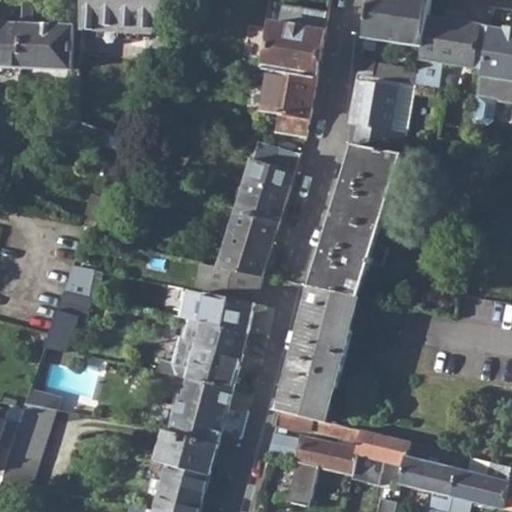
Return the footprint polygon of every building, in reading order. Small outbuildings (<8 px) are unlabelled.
[(83,0),(81,28),(157,33),(163,15),(167,0),(83,0)] [(377,40),(425,47),(430,16),(432,0),(371,0),(363,50),(375,52),(377,40)] [(269,68),(317,77),(329,10),(276,1),(265,67),(269,68)] [(22,67),(73,69),(76,24),(33,23),(35,3),(25,3),(24,23),(22,67)] [(183,21),(163,15),(157,33),(153,46),(166,49),(185,52),(190,36),(179,33),(183,21)] [(425,47),(424,58),(422,58),(420,73),(419,84),(442,87),(446,62),(483,68),(491,26),(430,16),(425,47)] [(0,67),(22,67),(24,23),(0,21),(0,67)] [(194,26),(183,21),(179,33),(190,36),(194,26)] [(511,103),(511,27),(507,26),(506,29),(491,26),(483,68),(473,121),(488,124),(496,120),(499,101),(511,103)] [(149,57),(163,60),(166,49),(153,46),(149,57)] [(358,76),(374,78),(376,60),(361,58),(358,76)] [(380,67),(379,79),(401,82),(415,84),(419,84),(420,73),(380,67)] [(262,107),(279,110),(310,117),(317,77),(269,68),(262,107)] [(404,153),(410,110),(397,108),(401,82),(379,79),(374,78),(358,76),(350,124),(360,126),(358,144),(404,153)] [(415,84),(401,82),(397,108),(410,110),(415,84)] [(306,137),(310,117),(279,110),(275,131),(306,137)] [(100,141),(120,149),(124,137),(104,130),(100,141)] [(466,164),(484,167),(487,147),(470,143),(466,164)] [(312,287),(358,296),(369,261),(381,265),(387,246),(375,241),(404,153),(358,144),(312,287)] [(236,208),(279,223),(295,171),(253,157),(236,208)] [(2,205),(15,208),(17,163),(7,162),(5,198),(3,197),(2,205)] [(86,238),(92,238),(105,197),(96,194),(86,224),(90,225),(86,238)] [(236,208),(218,267),(262,276),(279,223),(236,208)] [(461,289),(481,292),(491,244),(470,241),(461,289)] [(210,293),(255,304),(262,276),(218,267),(202,263),(195,290),(210,293)] [(69,284),(80,286),(86,266),(77,264),(69,284)] [(279,410),(326,422),(334,388),(337,388),(353,330),(350,329),(358,296),(312,287),(279,410)] [(48,345),(69,350),(83,302),(91,304),(92,296),(67,291),(48,345)] [(199,320),(248,332),(254,307),(255,304),(210,293),(207,309),(187,305),(184,317),(190,319),(199,320)] [(174,362),(161,358),(158,371),(177,376),(189,379),(190,376),(233,388),(248,332),(199,320),(190,319),(185,339),(180,337),(174,362)] [(28,403),(44,406),(60,362),(67,362),(72,351),(69,350),(48,345),(28,403)] [(138,366),(158,371),(161,358),(142,354),(138,366)] [(190,376),(189,379),(185,394),(182,393),(172,429),(219,442),(233,388),(190,376)] [(3,479),(32,485),(57,409),(44,406),(28,403),(24,413),(21,421),(22,424),(9,464),(6,466),(3,479)] [(0,477),(3,479),(6,466),(9,464),(22,424),(21,421),(24,413),(0,406),(0,477)] [(286,500),(309,506),(319,465),(354,474),(362,430),(326,422),(279,410),(275,426),(338,440),(337,447),(302,437),(300,443),(273,433),(269,451),(297,458),(286,500)] [(158,458),(167,461),(211,473),(219,442),(172,429),(166,428),(158,458)] [(377,459),(408,466),(413,441),(362,430),(354,474),(372,479),(377,459)] [(427,508),(445,511),(451,511),(465,454),(413,441),(408,466),(404,482),(432,489),(427,508)] [(471,511),(474,500),(506,507),(511,479),(511,466),(465,454),(451,511),(471,511)] [(167,461),(155,509),(164,511),(200,511),(211,473),(167,461)] [(164,511),(155,509),(131,501),(127,511),(164,511)]
